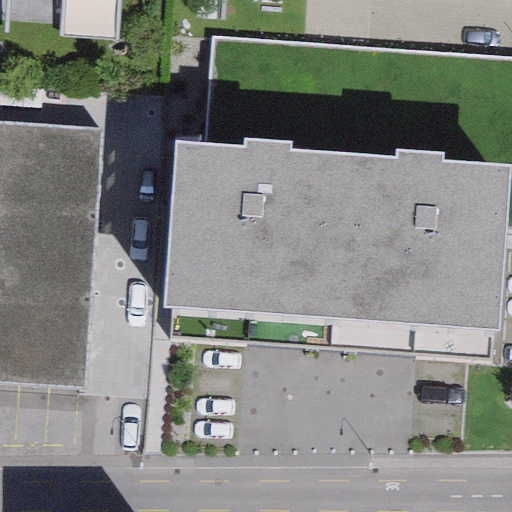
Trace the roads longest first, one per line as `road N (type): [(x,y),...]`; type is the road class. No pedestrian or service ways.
road 1 (residential): [(511,496),(0,499)]
road 2 (unknown): [(121,498),(145,146)]
